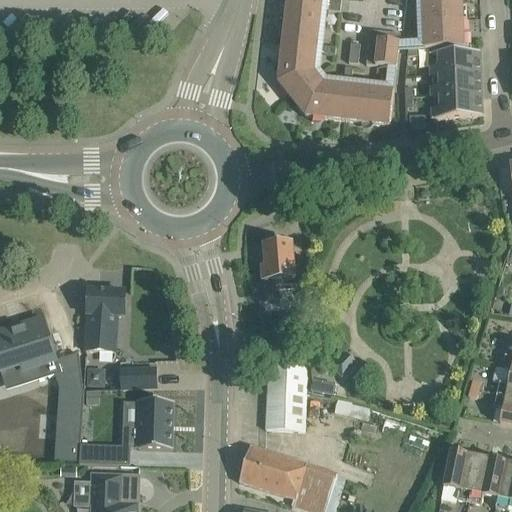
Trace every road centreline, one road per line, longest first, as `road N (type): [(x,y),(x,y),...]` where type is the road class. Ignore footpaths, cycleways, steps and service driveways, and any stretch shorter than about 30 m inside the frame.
road 1 (tertiary): [(216,511),(221,402),(195,228)]
road 2 (tertiary): [(230,178),(504,138)]
road 3 (tertiary): [(192,131),(243,0)]
road 4 (residential): [(504,138),(499,0)]
road 5 (residential): [(129,279),(71,275),(0,298)]
road 6 (tertiary): [(130,174),(0,168)]
